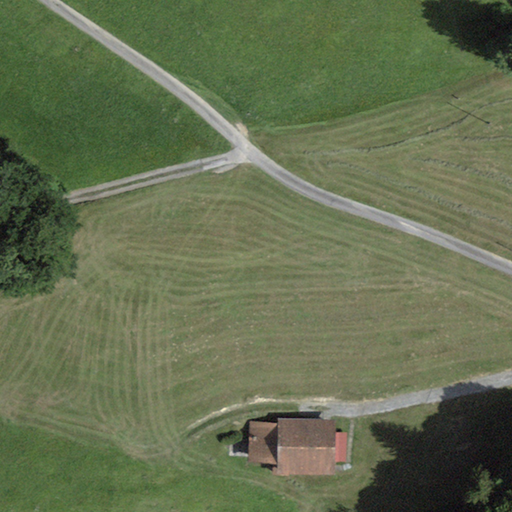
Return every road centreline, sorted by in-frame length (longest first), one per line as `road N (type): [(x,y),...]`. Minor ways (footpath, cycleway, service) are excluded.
road 1 (track): [(511,267),(295,182),(52,0)]
road 2 (track): [(0,211),(253,153)]
road 3 (track): [(331,409),(376,408),(511,379)]
